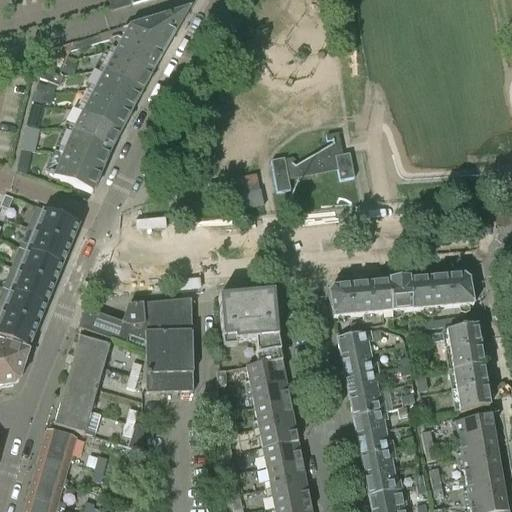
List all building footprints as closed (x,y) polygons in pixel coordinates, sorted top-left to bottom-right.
[(108,0),(112,11),(126,7),(123,0),(108,0)] [(188,10),(71,45),(67,55),(116,40),(120,42),(160,61),(188,10)] [(149,79),(160,61),(120,42),(114,53),(110,50),(107,55),(112,57),(149,79)] [(38,81),(44,84),(57,90),(62,80),(58,78),(67,55),(71,45),(50,52),(38,81)] [(139,98),(149,79),(112,57),(103,72),(100,70),(97,74),(101,76),(139,98)] [(89,89),(87,94),(128,118),(139,98),(101,76),(93,91),(89,89)] [(46,88),(38,85),(34,94),(43,97),(46,88)] [(52,96),(55,89),(47,86),(44,93),(52,96)] [(43,97),(33,94),(30,103),(40,107),(43,97)] [(117,136),(128,118),(87,94),(77,113),(81,115),(117,136)] [(44,95),(41,103),(51,106),(54,98),(44,95)] [(30,112),(26,128),(34,130),(38,114),(30,112)] [(66,133),(70,135),(106,156),(107,154),(117,136),(81,115),(73,130),(69,128),(66,133)] [(20,152),(33,155),(38,133),(25,130),(20,152)] [(98,177),(106,156),(70,135),(63,153),(59,151),(57,155),(61,157),(98,177)] [(270,163),(276,196),(289,193),(287,181),(336,171),(338,184),(353,181),(348,156),(341,158),(337,135),(324,138),(325,144),(330,143),(331,147),(294,169),(291,166),(294,163),(291,160),(283,162),(283,161),(270,163)] [(20,157),(16,173),(24,175),(28,159),(20,157)] [(91,196),(98,177),(61,157),(53,176),(48,175),(47,179),(91,196)] [(238,214),(262,209),(259,192),(235,197),(238,214)] [(1,209),(8,212),(13,201),(5,198),(1,209)] [(25,231),(70,249),(75,237),(79,228),(35,208),(25,231)] [(18,250),(61,268),(70,249),(25,231),(18,250)] [(18,250),(9,271),(53,288),(61,268),(18,250)] [(45,308),(53,288),(9,271),(2,290),(45,308)] [(447,280),(449,308),(449,310),(471,308),(467,281),(462,278),(447,280)] [(449,310),(449,308),(447,280),(428,281),(430,312),(449,310)] [(410,313),(430,312),(428,281),(408,283),(408,289),(410,313)] [(408,289),(408,283),(408,282),(387,284),(387,285),(388,285),(389,315),(410,313),(408,289)] [(371,317),(389,315),(388,285),(387,285),(369,286),(371,317)] [(371,317),(369,286),(350,288),(352,318),(371,317)] [(331,320),(352,318),(350,288),(331,289),(326,295),(331,320)] [(0,294),(0,312),(37,328),(45,308),(2,290),(0,294)] [(255,359),(256,368),(280,363),(278,355),(279,355),(276,341),(272,295),(217,300),(221,346),(253,343),(255,359)] [(191,395),(190,302),(126,307),(121,325),(84,311),(77,331),(144,354),(144,396),(191,395)] [(27,352),(33,340),(37,328),(0,312),(0,343),(4,345),(5,345),(27,352)] [(453,321),(431,324),(432,331),(454,328),(453,321)] [(356,325),(349,326),(350,333),(357,332),(356,325)] [(422,325),(409,327),(410,335),(424,332),(422,325)] [(446,343),(448,353),(448,354),(478,349),(475,329),(440,334),(441,344),(446,343)] [(335,341),(340,362),(370,356),(367,344),(372,343),(370,334),(370,333),(335,341)] [(370,334),(372,343),(381,342),(379,333),(370,334)] [(78,339),(72,362),(102,370),(108,348),(78,339)] [(28,353),(23,351),(5,345),(4,345),(0,343),(0,390),(12,388),(12,389),(18,383),(28,353)] [(416,343),(407,344),(410,360),(418,359),(416,343)] [(482,369),(478,349),(448,354),(448,353),(443,354),(445,364),(450,363),(451,374),(482,369)] [(372,366),(370,356),(340,362),(343,382),(378,374),(376,365),(372,366)] [(399,371),(408,369),(406,360),(398,362),(399,371)] [(72,362),(65,384),(95,393),(102,370),(72,362)] [(284,384),(280,363),(256,368),(245,370),(248,384),(242,385),(244,392),(284,384)] [(128,378),(137,381),(140,368),(132,366),(128,378)] [(408,369),(399,371),(398,371),(400,379),(409,377),(408,369)] [(412,371),(415,383),(424,381),(422,369),(412,371)] [(485,390),(482,369),(451,374),(453,384),(448,385),(449,394),(454,394),(454,395),(485,390)] [(216,391),(224,391),(224,374),(215,374),(216,391)] [(343,382),(347,402),(377,396),(375,384),(379,383),(378,374),(343,382)] [(133,393),(137,381),(128,378),(125,391),(133,393)] [(427,393),(424,381),(415,383),(417,395),(427,393)] [(65,384),(59,406),(89,415),(95,393),(65,384)] [(288,404),(284,384),(244,392),(245,399),(251,398),(253,411),(288,404)] [(453,415),(488,409),(485,390),(454,395),(456,405),(451,405),(453,415)] [(379,404),(377,396),(347,402),(351,422),(386,414),(383,403),(379,404)] [(400,399),(401,402),(402,408),(413,406),(411,397),(400,399)] [(216,399),(216,416),(225,416),(225,399),(216,399)] [(430,418),(427,402),(419,403),(421,419),(430,418)] [(292,424),(288,404),(253,411),(256,424),(250,425),(252,432),(292,424)] [(89,415),(59,406),(52,428),(83,437),(89,415)] [(402,411),(395,412),(397,421),(407,419),(405,411),(402,411)] [(125,424),(133,427),(136,414),(128,412),(125,424)] [(351,422),(355,441),(385,434),(383,423),(387,422),(386,414),(351,422)] [(225,416),(216,416),(216,433),(225,433),(225,416)] [(456,437),(457,444),(493,438),(490,418),(450,425),(451,433),(454,433),(455,437),(456,437)] [(129,439),(133,427),(125,424),(121,437),(129,439)] [(296,445),(292,424),(252,432),(253,439),(259,439),(261,451),(296,445)] [(46,432),(39,456),(68,464),(72,465),(73,461),(69,459),(74,441),(46,432)] [(387,444),(385,434),(355,441),(359,460),(393,453),(391,443),(387,444)] [(420,436),(423,450),(432,449),(429,434),(420,436)] [(496,457),(493,438),(457,444),(459,456),(455,457),(456,464),(496,457)] [(402,441),(404,451),(412,449),(410,439),(402,441)] [(219,443),(222,460),(230,458),(227,441),(219,443)] [(300,465),(296,445),(261,451),(256,452),(257,460),(262,459),(265,472),(300,465)] [(414,457),(412,449),(404,451),(406,459),(414,457)] [(435,463),(432,449),(423,450),(426,465),(435,463)] [(363,479),(393,473),(391,462),(395,461),(393,453),(359,460),(363,479)] [(62,482),(68,464),(39,456),(32,479),(61,487),(65,488),(67,484),(62,482)] [(463,482),(489,478),(499,476),(496,457),(456,464),(457,471),(462,471),(463,482)] [(234,476),(230,458),(222,460),(225,478),(234,476)] [(96,460),(93,472),(102,474),(106,463),(96,460)] [(300,465),(265,472),(267,484),(262,485),(263,493),(304,485),(300,465)] [(99,486),(102,474),(93,472),(90,483),(99,486)] [(428,473),(430,488),(439,486),(436,472),(428,473)] [(395,484),(393,473),(363,479),(367,499),(401,491),(399,483),(395,484)] [(225,478),(229,495),(237,493),(234,476),(225,478)] [(503,495),(499,476),(489,478),(463,482),(465,494),(461,495),(462,502),(503,495)] [(422,478),(413,480),(414,488),(423,486),(422,478)] [(32,479),(26,501),(59,511),(63,511),(64,507),(56,505),(61,487),(32,479)] [(308,505),(304,485),(263,493),(265,500),(270,499),(273,511),(308,505)] [(442,500),(439,486),(430,488),(433,502),(442,500)] [(423,488),(415,489),(416,498),(425,496),(423,488)] [(369,511),(405,511),(402,491),(401,491),(367,499),(369,511)] [(234,511),(241,511),(237,493),(229,495),(232,511),(234,511)] [(505,511),(503,495),(462,502),(464,509),(468,509),(468,511),(505,511)] [(58,511),(59,511),(26,501),(22,511),(58,511)]
